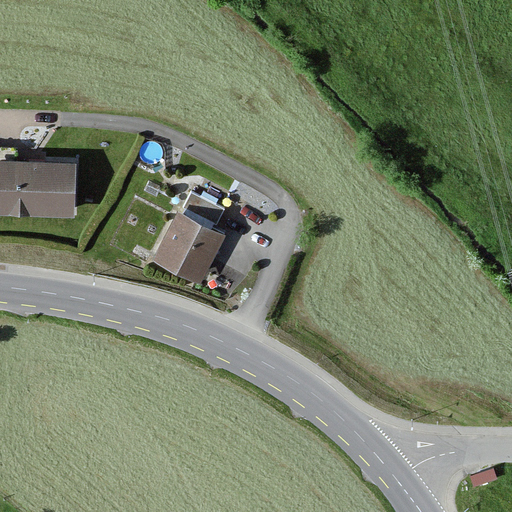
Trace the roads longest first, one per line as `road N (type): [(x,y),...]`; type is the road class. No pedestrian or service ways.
road 1 (residential): [(234,350),(290,225),(275,195),(151,132),(0,115)]
road 2 (secondary): [(0,291),(140,316),(234,350)]
road 3 (secondary): [(234,350),(310,396),(394,475)]
road 4 (residential): [(394,475),(451,450),(511,448)]
